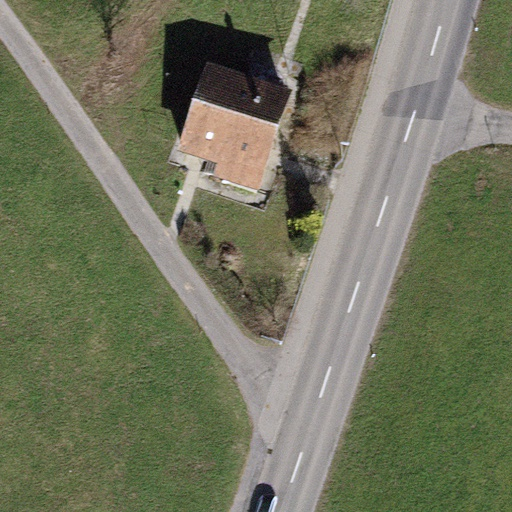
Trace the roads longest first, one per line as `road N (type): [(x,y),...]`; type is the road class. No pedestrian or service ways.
road 1 (track): [(294,475),(276,397),(60,87),(0,17)]
road 2 (tertiary): [(282,511),(444,0)]
